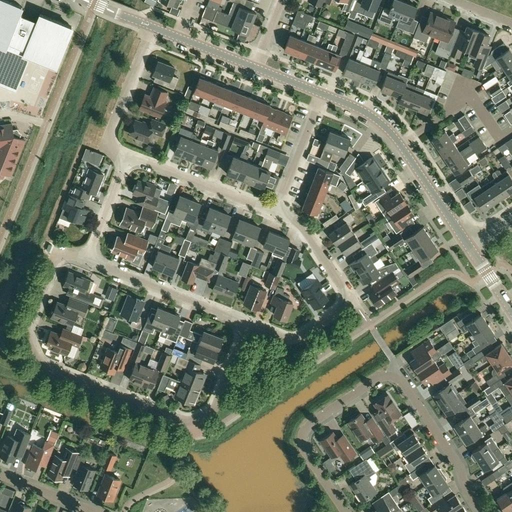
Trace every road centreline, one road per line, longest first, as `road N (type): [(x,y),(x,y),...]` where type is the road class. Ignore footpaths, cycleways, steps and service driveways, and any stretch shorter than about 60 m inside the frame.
road 1 (residential): [(341,511),(305,459),(305,424),(384,375),(400,380),(415,400),(476,511)]
road 2 (residential): [(27,338),(42,365),(187,418),(210,403),(245,322)]
road 3 (residential): [(245,322),(83,253)]
road 4 (residential): [(400,145),(452,107),(460,84),(501,139),(511,132)]
road 5 (residential): [(274,212),(122,155)]
road 6 (residential): [(122,155),(108,133),(149,25)]
road 7 (residential): [(274,212),(321,94)]
road 8 (tertiary): [(469,249),(400,145)]
road 9 (residential): [(27,338),(54,252),(83,253)]
